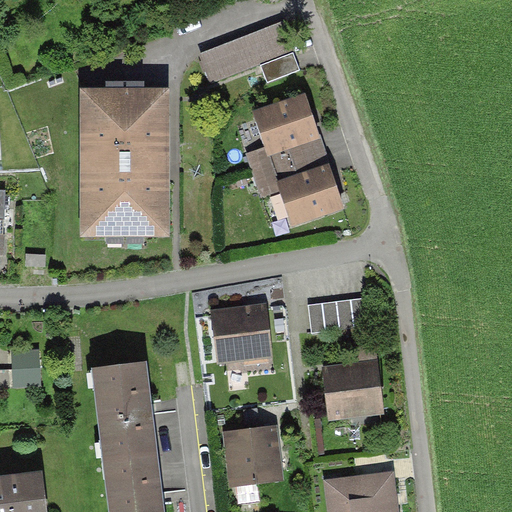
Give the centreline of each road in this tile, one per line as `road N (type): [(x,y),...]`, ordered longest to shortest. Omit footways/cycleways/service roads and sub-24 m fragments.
road 1 (residential): [(390,243),(185,284),(0,296)]
road 2 (residential): [(429,511),(390,243)]
road 3 (residential): [(390,243),(307,0)]
